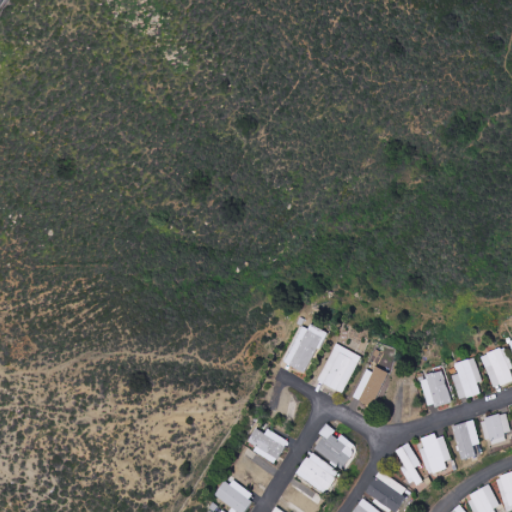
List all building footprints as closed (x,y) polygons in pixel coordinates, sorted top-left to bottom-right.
[(286,363),(308,372),(325,332),(304,323),(295,345),(293,344),(286,363)] [(345,393),(363,356),(337,343),(319,381),(345,393)] [(511,381),(511,370),(511,369),(511,360),(511,357),(508,359),(504,347),(483,356),(495,388),(511,381)] [(454,375),(461,400),(482,394),(479,383),(484,381),(477,357),(456,363),(459,373),(454,375)] [(389,373),(367,366),(356,400),(378,407),(389,373)] [(429,408),(452,402),(445,372),(422,377),(429,408)] [(476,446),(483,444),(476,420),(455,426),(464,460),(479,456),(476,446)] [(316,448),(342,468),(358,446),(339,432),(328,423),(320,433),(325,437),(316,448)] [(289,439),(268,430),(267,433),(255,428),(249,442),(257,446),(254,452),(279,463),(289,439)] [(448,462),(455,459),(446,436),(439,438),(437,433),(423,438),(436,474),(451,468),(448,462)] [(399,449),(407,469),(405,470),(412,486),(425,481),(419,467),(422,465),(413,443),(399,449)] [(297,475),(327,492),(340,470),(311,453),(297,475)] [(396,511),(399,511),(409,498),(405,495),(409,489),(381,470),(366,491),(396,511)] [(511,472),(497,477),(502,493),(506,492),(511,511),(511,510),(511,472)] [(218,495),(239,511),(244,511),(257,496),(232,477),(218,495)] [(470,495),(478,511),(496,511),(495,509),(502,506),(491,484),(470,495)] [(383,511),(363,498),(354,511),(383,511)]
